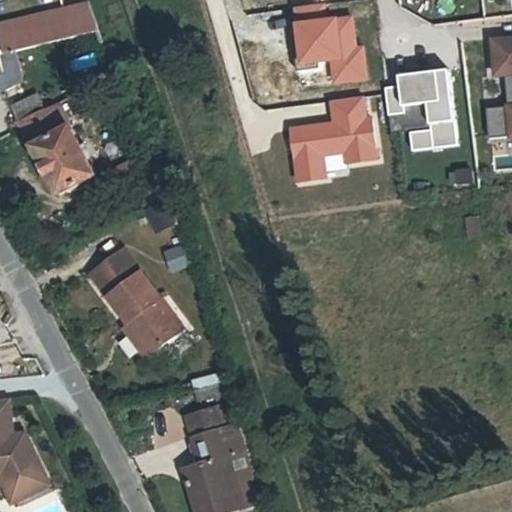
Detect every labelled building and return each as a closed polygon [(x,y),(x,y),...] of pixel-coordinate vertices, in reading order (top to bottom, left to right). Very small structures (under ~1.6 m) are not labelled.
[(5,18),(9,42),(14,41),(92,25),(84,1),(5,18)] [(326,19),(324,4),(293,8),(299,64),(332,61),(334,83),(368,79),(365,46),(356,47),(352,16),(326,19)] [(0,47),(14,44),(14,41),(9,42),(0,43),(0,75),(3,75),(0,54),(0,47)] [(511,41),(494,43),(497,78),(507,77),(509,109),(488,111),(491,141),(511,139),(511,41)] [(106,63),(63,80),(67,93),(109,74),(106,63)] [(401,87),(386,89),(390,117),(406,114),(405,108),(429,104),(435,149),(460,146),(450,71),(400,77),(401,87)] [(6,98),(13,116),(39,105),(31,88),(6,98)] [(366,117),(364,96),(330,101),(333,123),(290,129),(297,182),(326,178),(323,156),(345,153),(346,163),(378,158),(372,117),(366,117)] [(55,98),(39,105),(13,116),(55,189),(94,169),(55,98)] [(141,178),(134,162),(111,173),(119,188),(141,178)] [(478,171),(452,173),(453,190),(479,188),(478,171)] [(163,197),(157,184),(146,190),(152,202),(163,197)] [(175,225),(163,203),(146,212),(157,234),(175,225)] [(480,234),(478,220),(470,221),(472,235),(480,234)] [(127,318),(147,347),(182,323),(127,243),(93,267),(127,318)] [(186,245),(165,254),(174,275),(195,267),(186,245)] [(142,351),(147,347),(127,318),(122,322),(142,351)] [(190,381),(193,391),(211,387),(213,393),(229,389),(226,374),(190,381)] [(20,425),(16,390),(0,391),(0,470),(2,470),(1,465),(9,464),(9,469),(18,487),(28,491),(52,478),(55,468),(33,424),(20,425)] [(189,416),(196,438),(222,430),(216,408),(189,416)] [(204,502),(206,511),(225,511),(244,507),(228,452),(242,448),(236,426),(222,430),(196,438),(197,443),(204,465),(195,468),(184,470),(194,505),(204,502)] [(188,445),(195,468),(204,465),(197,443),(188,445)] [(258,503),(242,448),(228,452),(244,507),(258,503)] [(196,511),(206,511),(204,502),(194,505),(196,511)]
